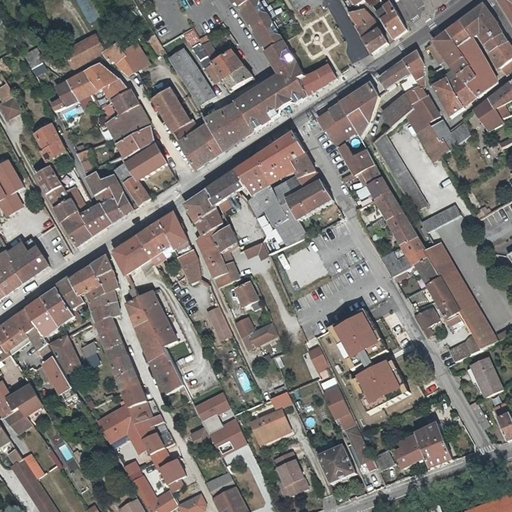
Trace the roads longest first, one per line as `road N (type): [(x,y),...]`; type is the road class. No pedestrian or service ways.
road 1 (residential): [(296,120),(490,458)]
road 2 (residential): [(106,242),(125,292),(125,330),(216,511)]
road 3 (residential): [(174,198),(263,393)]
road 4 (residential): [(193,186),(136,86),(103,61),(59,76)]
road 5 (residential): [(349,511),(490,458)]
road 6 (residential): [(215,0),(296,120)]
road 7 (primary): [(0,315),(106,242)]
road 8 (primary): [(193,186),(296,120)]
